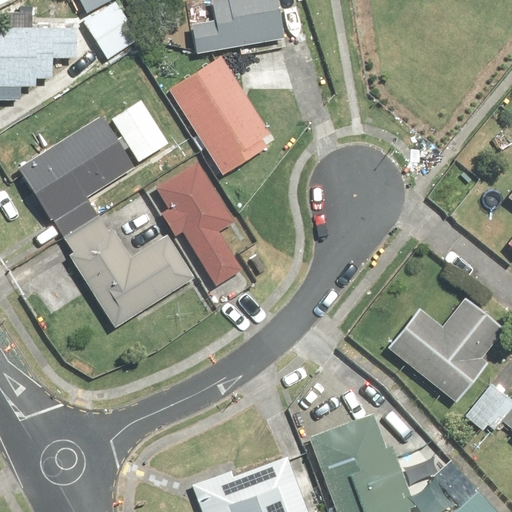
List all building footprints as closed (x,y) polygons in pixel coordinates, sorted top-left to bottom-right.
[(190,24),(195,54),(282,39),(274,0),(209,0),(213,20),(190,24)] [(116,3),(83,24),(106,61),(139,41),(116,3)] [(74,28),(0,27),(0,88),(32,89),(32,78),(49,78),(50,58),(73,59),(74,28)] [(215,57),(166,89),(220,171),(269,139),(215,57)] [(140,99),(109,120),(137,162),(168,142),(140,99)] [(132,167),(97,114),(13,168),(59,239),(96,216),(84,197),(132,167)] [(232,222),(195,162),(154,187),(167,208),(158,213),(172,236),(181,231),(214,284),(240,268),(217,231),(232,222)] [(72,252),(67,255),(113,328),(193,277),(166,234),(129,258),(110,228),(105,231),(97,219),(64,240),(72,252)] [(418,307),(385,347),(454,404),(487,364),(480,357),(501,331),(462,298),(440,325),(418,307)] [(373,413),(307,437),(333,511),(408,511),(407,508),(414,506),(392,445),(385,447),(373,413)] [(310,511),(290,461),(194,498),(199,511),(310,511)] [(492,511),(476,494),(455,511),(492,511)]
